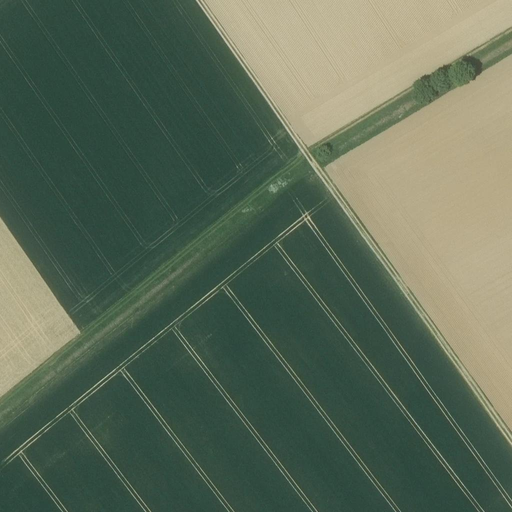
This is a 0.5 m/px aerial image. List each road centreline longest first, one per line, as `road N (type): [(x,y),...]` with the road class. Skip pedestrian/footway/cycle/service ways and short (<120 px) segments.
road 1 (track): [(0,405),(342,131),(511,31)]
road 2 (track): [(511,440),(199,0)]
